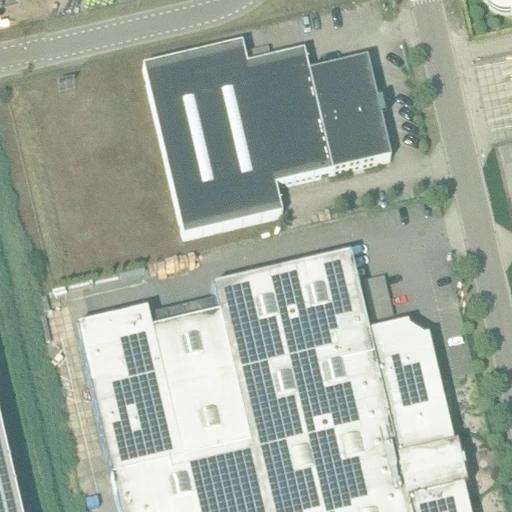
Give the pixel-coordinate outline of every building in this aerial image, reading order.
[(511,11),(511,0),(486,0),(489,4),(492,7),(495,9),(499,11),(503,12),(507,12),(511,11)] [(332,176),(370,167),(390,162),(366,62),(309,75),(304,53),(247,67),(242,46),(142,69),(183,240),(282,217),(275,189),(332,175),(332,176)] [(345,287),(339,261),(212,291),(218,318),(150,334),(145,314),(75,330),(117,511),(463,511),(458,491),(466,489),(456,447),(448,449),(423,341),(408,332),(369,341),(356,285),(345,287)] [(384,278),(362,283),(372,324),(372,323),(373,328),(388,325),(387,320),(393,319),(384,278)] [(0,511),(16,511),(0,440),(0,511)]
